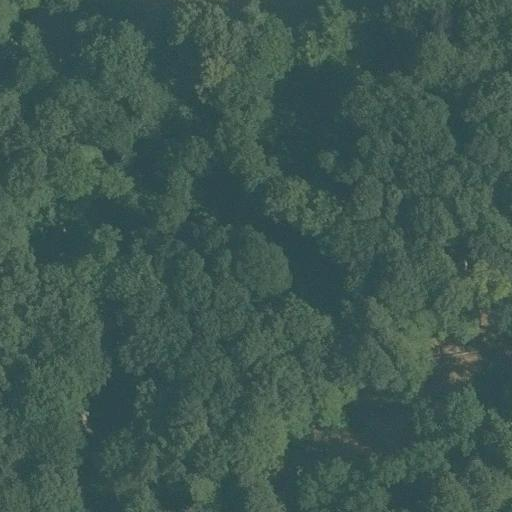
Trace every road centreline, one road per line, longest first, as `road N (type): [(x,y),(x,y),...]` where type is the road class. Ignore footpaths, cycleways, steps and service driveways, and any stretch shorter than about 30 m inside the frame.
road 1 (track): [(185,511),(511,145)]
road 2 (track): [(85,25),(206,79),(278,86),(407,58),(500,0)]
road 3 (track): [(0,376),(80,336),(107,312),(108,267),(65,87),(63,23)]
